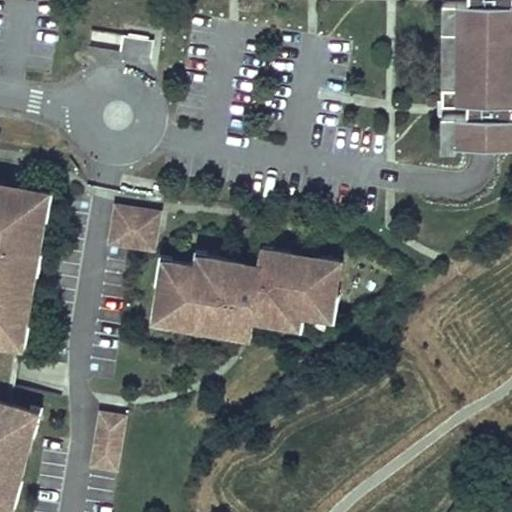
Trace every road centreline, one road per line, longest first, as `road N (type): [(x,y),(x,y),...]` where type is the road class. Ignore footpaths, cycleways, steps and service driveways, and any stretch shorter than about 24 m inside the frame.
road 1 (residential): [(150,131),(432,181),(467,183),(479,175),(481,158)]
road 2 (residential): [(150,131),(154,108),(133,82),(100,85),(85,107)]
